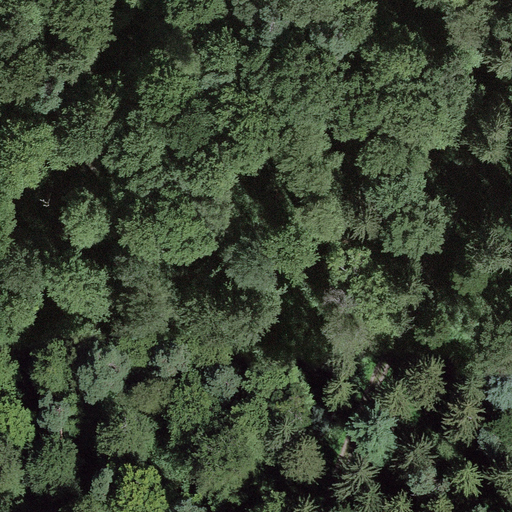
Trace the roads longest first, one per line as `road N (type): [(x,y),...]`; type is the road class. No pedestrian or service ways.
road 1 (track): [(322,511),(340,445),(511,118)]
road 2 (track): [(162,0),(76,196),(0,340)]
